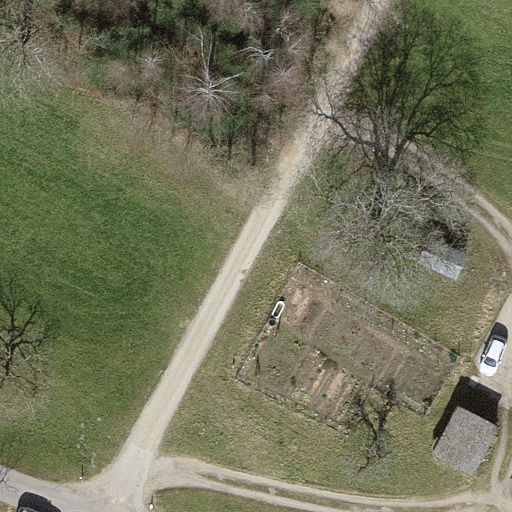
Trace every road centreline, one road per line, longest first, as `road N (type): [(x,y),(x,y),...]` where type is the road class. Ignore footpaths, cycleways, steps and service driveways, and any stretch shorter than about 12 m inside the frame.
road 1 (track): [(103,511),(379,0)]
road 2 (track): [(365,511),(131,460)]
